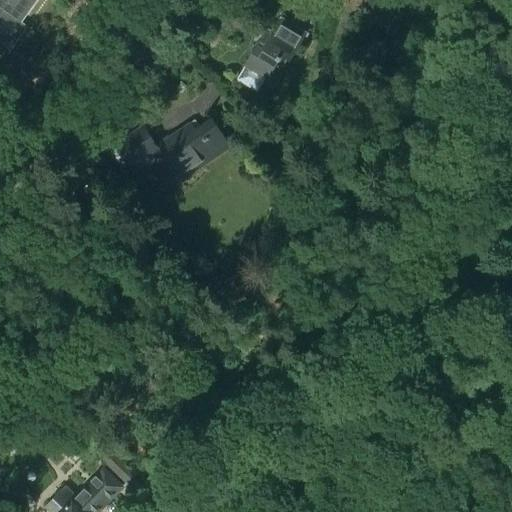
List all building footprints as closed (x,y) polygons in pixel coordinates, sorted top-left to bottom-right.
[(0,0),(0,46),(8,52),(26,27),(20,23),(36,0),(0,0)] [(306,34),(281,19),(273,33),(266,30),(237,79),(258,92),(266,77),(269,79),(282,57),(290,62),(306,34)] [(119,150),(113,153),(123,168),(128,164),(135,173),(163,155),(181,181),(232,147),(212,119),(195,130),(191,123),(157,146),(144,126),(116,145),(119,150)] [(128,467),(117,456),(108,466),(119,476),(128,467)] [(51,511),(96,511),(121,486),(104,470),(73,502),(71,499),(76,495),(66,486),(62,490),(61,490),(45,506),(51,511)]
